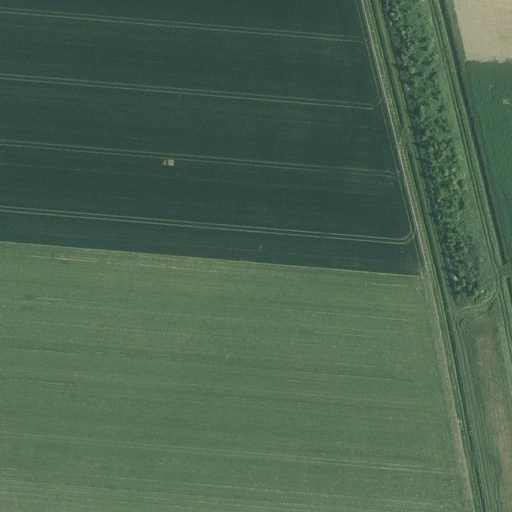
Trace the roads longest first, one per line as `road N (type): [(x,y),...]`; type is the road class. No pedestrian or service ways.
road 1 (track): [(488,511),(373,0)]
road 2 (track): [(427,0),(511,357)]
